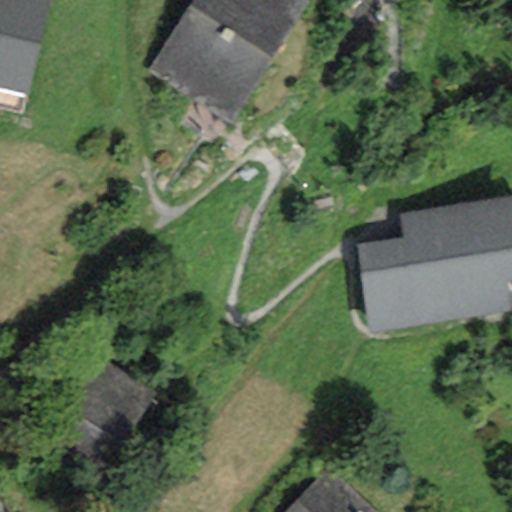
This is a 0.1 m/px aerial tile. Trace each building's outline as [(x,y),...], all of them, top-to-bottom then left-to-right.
[(0,0),(0,75),(15,79),(33,2),(26,0),(0,0)] [(196,92),(209,71),(234,87),(283,11),(265,0),(206,0),(162,71),(196,92)] [(196,92),(233,116),(306,0),(265,0),(283,11),(234,87),(209,71),(196,92)] [(495,271),(511,268),(511,205),(411,221),(414,243),(421,283),(368,291),(372,321),(499,300),(495,271)] [(368,291),(421,283),(414,243),(361,251),(368,291)] [(94,363),(46,437),(97,470),(145,396),(94,363)] [(361,511),(328,481),(298,511),(361,511)]
